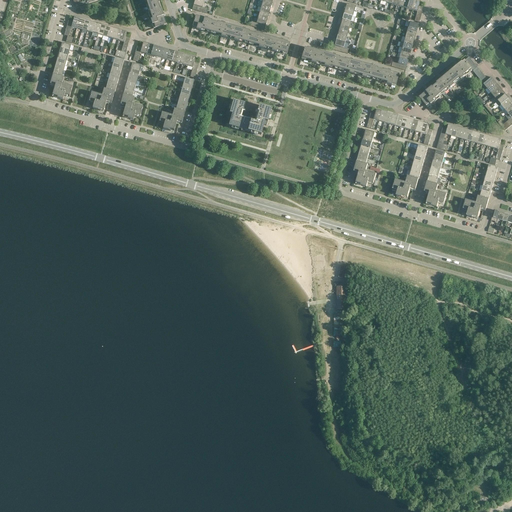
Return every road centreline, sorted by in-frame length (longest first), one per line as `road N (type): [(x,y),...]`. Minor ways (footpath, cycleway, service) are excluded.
road 1 (tertiary): [(511,277),(0,132)]
road 2 (residential): [(498,200),(481,231),(338,191),(363,97)]
road 3 (residential): [(41,74),(34,105),(185,148)]
road 4 (residential): [(363,97),(212,56)]
road 5 (residential): [(277,0),(270,25),(331,43),(344,0)]
